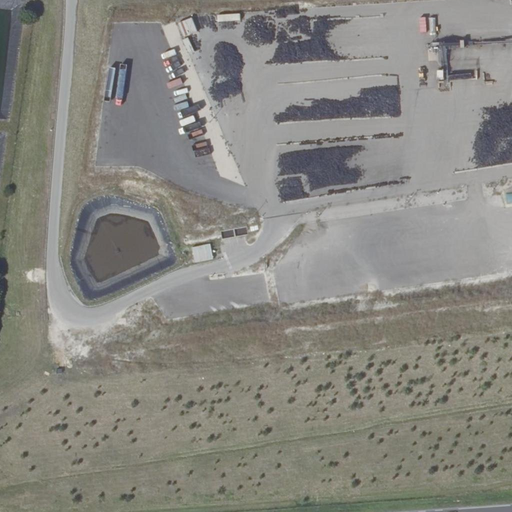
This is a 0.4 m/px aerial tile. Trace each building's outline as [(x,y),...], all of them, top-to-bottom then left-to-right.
[(239,15),(218,17),(219,23),(240,20),(239,15)] [(182,39),(197,33),(192,19),(177,25),(182,39)] [(189,55),(195,52),(188,38),(182,41),(189,55)] [(458,68),(459,45),(443,45),(442,79),(471,80),(472,68),(458,68)] [(192,249),(195,265),(213,261),(210,245),(192,249)]
